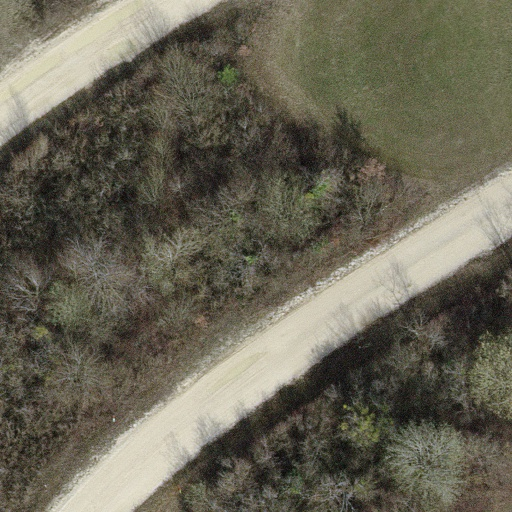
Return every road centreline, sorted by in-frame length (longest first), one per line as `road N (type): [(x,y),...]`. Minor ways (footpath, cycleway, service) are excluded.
road 1 (track): [(89,511),(152,447),(339,309),(511,202)]
road 2 (track): [(170,0),(0,116)]
